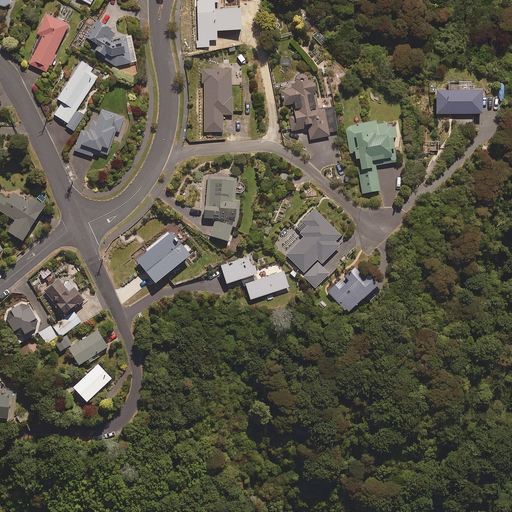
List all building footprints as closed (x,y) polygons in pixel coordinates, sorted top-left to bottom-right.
[(29,63),(46,71),(49,64),(51,65),(56,54),(54,53),(69,24),(46,13),(37,32),(43,35),(29,63)] [(97,44),(93,51),(115,65),(136,61),(131,35),(121,37),(109,29),(110,27),(97,19),(86,35),(97,44)] [(223,68),(223,53),(214,53),(201,53),(201,83),(205,83),(205,131),(223,131),(223,114),(233,114),(233,95),(232,95),(232,68),(223,68)] [(93,67),(82,59),(57,98),(63,101),(54,114),(68,122),(66,125),(74,130),(84,115),(76,110),(98,76),(90,71),(93,67)] [(335,107),(318,110),(315,91),(317,90),(315,78),(291,82),(291,87),(280,89),(283,105),(293,103),(295,115),(289,116),(292,130),(308,127),(310,139),(330,135),(329,131),(339,130),(335,107)] [(483,88),(474,88),(461,88),(437,89),(437,112),(483,111),(483,88)] [(100,152),(109,155),(111,148),(108,146),(114,130),(119,132),(125,116),(94,105),(85,131),(81,129),(74,149),(98,158),(100,152)] [(377,124),(376,122),(360,124),(346,126),(350,153),(356,152),(357,159),(360,158),(361,165),(358,165),(362,193),(380,190),(376,164),(398,161),(396,152),(395,146),(394,135),(398,135),(396,121),(377,124)] [(240,198),(237,198),(237,176),(205,176),(205,218),(216,218),(211,236),(228,241),(232,228),(235,229),(240,215),(240,210),(240,198)] [(8,199),(0,194),(0,210),(15,219),(8,230),(23,240),(45,204),(30,196),(27,201),(13,192),(8,199)] [(295,226),(297,228),(283,242),(290,250),(286,254),(306,273),(303,276),(315,287),(330,273),(321,264),(340,244),(336,240),(341,234),(314,207),(295,226)] [(182,242),(172,230),(137,259),(155,281),(190,253),(182,242)] [(254,274),(258,272),(252,254),(221,264),(227,282),(241,278),(244,285),(246,284),(252,304),(291,292),(284,270),(256,279),(254,274)] [(366,276),(356,265),(328,291),(353,318),(384,289),(369,273),(366,276)] [(64,273),(58,278),(44,290),(64,314),(84,298),(64,273)] [(23,335),(37,327),(38,318),(30,305),(21,303),(8,311),(6,319),(15,334),(23,335)] [(73,311),(54,327),(62,337),(81,320),(73,311)] [(57,336),(51,325),(40,331),(46,342),(57,336)] [(108,346),(97,329),(69,347),(79,364),(88,358),(90,361),(99,356),(97,353),(108,346)] [(72,343),(69,337),(57,345),(60,350),(72,343)] [(112,377),(98,363),(73,386),(87,401),(112,377)] [(17,391),(9,381),(0,380),(0,420),(10,421),(14,418),(17,391)] [(63,390),(68,396),(75,389),(69,383),(63,390)]
